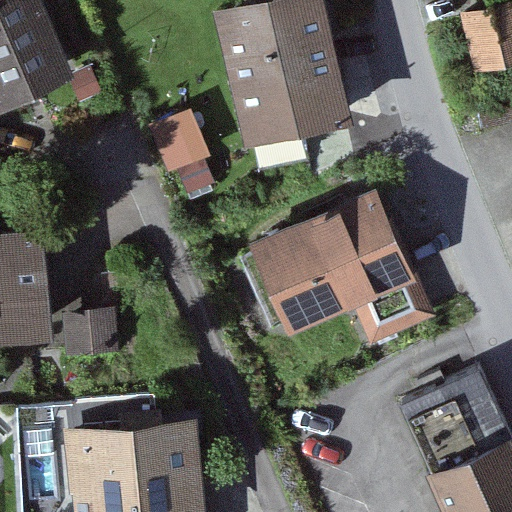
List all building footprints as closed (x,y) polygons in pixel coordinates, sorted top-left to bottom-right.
[(49,0),(0,0),(0,130),(92,84),(49,0)] [(347,0),(302,0),(242,13),(270,147),(374,125),(347,0)] [(511,8),(461,19),(473,74),(511,65),(511,8)] [(159,115),(184,196),(223,184),(199,103),(159,115)] [(266,245),(303,329),(432,273),(395,189),(266,245)] [(65,233),(0,237),(0,352),(73,348),(65,233)] [(511,511),(511,440),(481,368),(393,406),(439,511),(511,511)] [(229,511),(224,418),(58,428),(63,511),(229,511)]
